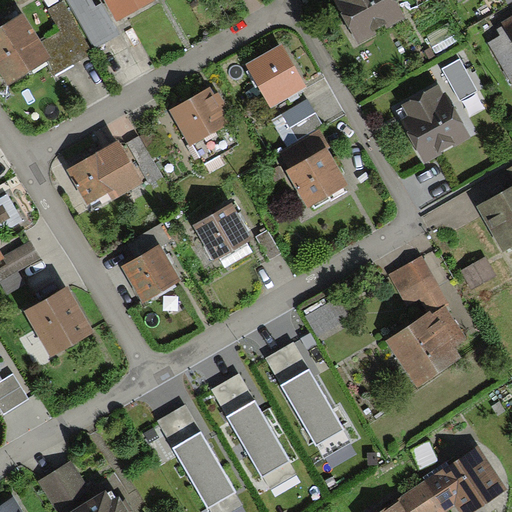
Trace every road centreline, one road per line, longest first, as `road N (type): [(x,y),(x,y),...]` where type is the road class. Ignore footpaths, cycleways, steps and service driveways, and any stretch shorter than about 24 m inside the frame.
road 1 (residential): [(24,162),(287,4)]
road 2 (residential): [(149,374),(414,229)]
road 3 (residential): [(287,4),(414,229)]
road 4 (residential): [(24,162),(149,374)]
road 5 (residential): [(0,459),(149,374)]
